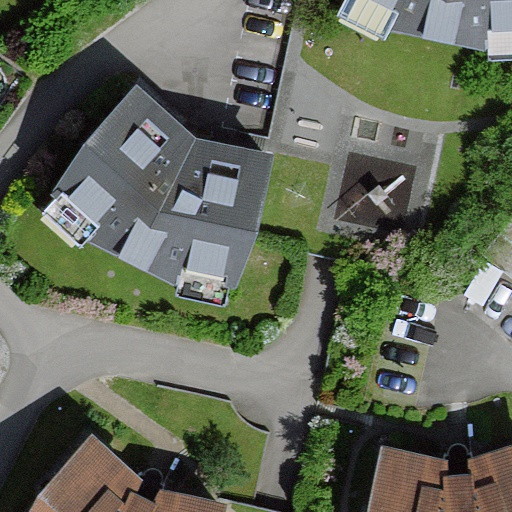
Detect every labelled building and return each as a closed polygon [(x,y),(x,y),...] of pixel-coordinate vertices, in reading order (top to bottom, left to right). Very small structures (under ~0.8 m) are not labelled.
[(511,0),(331,0),(326,14),(423,54),(511,50),(511,0)] [(249,161),(179,146),(119,102),(36,214),(121,276),(221,297),(249,161)] [(511,223),(498,239),(511,250),(511,223)] [(202,511),(204,505),(134,491),(74,446),(24,511),(202,511)] [(511,511),(511,452),(445,470),(370,458),(360,511),(511,511)]
